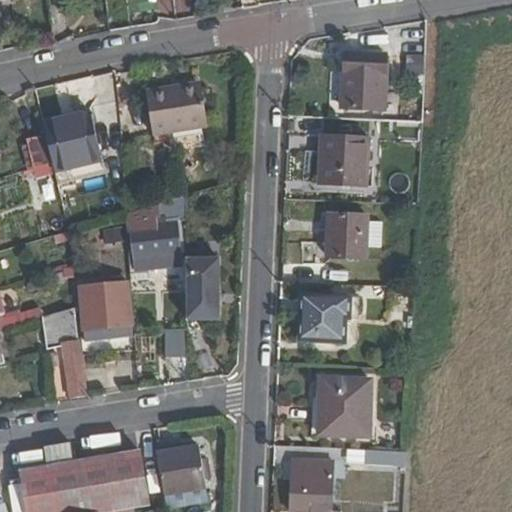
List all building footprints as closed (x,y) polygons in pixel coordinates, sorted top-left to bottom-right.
[(317,99),(323,99),(326,49),(375,52),(376,49),(321,45),(317,99)] [(323,99),(323,104),(383,108),(387,53),(375,52),(326,49),(323,99)] [(166,91),(198,86),(197,80),(165,85),(166,91)] [(165,85),(140,89),(149,135),(204,127),(198,86),(166,91),(165,85)] [(92,111),(44,123),(55,174),(103,163),(92,111)] [(368,137),(321,133),(319,151),(325,158),(323,183),(364,186),(368,137)] [(45,134),(24,138),(32,177),(53,173),(45,134)] [(40,202),(55,198),(50,178),(35,182),(40,202)] [(182,197),(159,204),(164,221),(187,214),(182,197)] [(368,216),(331,214),(329,256),(367,258),(368,216)] [(174,222),(128,228),(133,268),(169,264),(168,252),(177,251),(174,222)] [(220,250),(185,255),(187,316),(220,311),(220,250)] [(125,284),(81,288),(84,343),(128,340),(125,284)] [(354,297),(301,294),(299,342),(347,344),(348,320),(352,320),(354,297)] [(83,394),(72,308),(42,317),(45,347),(62,346),(68,397),(83,394)] [(184,359),(185,329),(163,328),(162,358),(184,359)] [(372,381),(323,380),(320,437),(369,440),(372,381)] [(19,471),(25,511),(119,511),(135,510),(147,508),(139,454),(72,464),(70,444),(50,447),(52,466),(46,467),(19,471)] [(199,445),(157,452),(164,492),(206,484),(199,445)] [(46,467),(52,466),(50,447),(43,447),(46,467)] [(370,465),(405,467),(406,451),(371,450),(370,465)] [(312,511),(311,511),(329,511),(333,461),(294,460),(292,511),(312,511)] [(18,511),(18,491),(8,491),(8,511),(18,511)]
